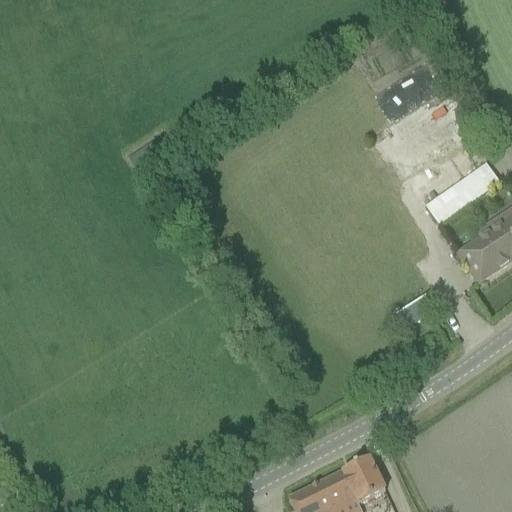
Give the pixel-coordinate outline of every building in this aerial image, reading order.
[(216,219),(236,252),(370,169),(331,107),(216,179),(234,208),(216,219)] [(166,163),(153,145),(130,160),(143,179),(166,163)] [(439,231),(500,188),(486,169),(425,211),(439,231)] [(288,271),(395,206),(377,176),(270,241),(288,271)] [(458,259),(477,289),(511,266),(511,211),(474,236),(479,244),(458,259)] [(400,212),(330,256),(351,290),(361,284),(383,320),(423,295),(400,257),(421,244),(400,212)] [(344,511),(352,511),(384,496),(368,463),(288,503),(292,511),(335,511),(342,509),(344,511)]
